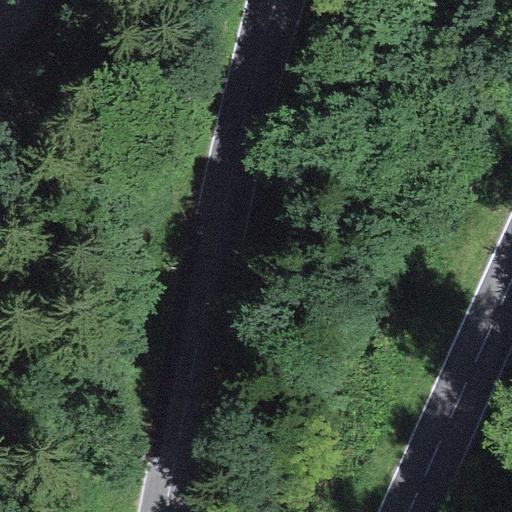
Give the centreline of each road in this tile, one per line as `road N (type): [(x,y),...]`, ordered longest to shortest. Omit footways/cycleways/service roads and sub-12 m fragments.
road 1 (tertiary): [(277,0),(240,123),(167,511)]
road 2 (tertiary): [(398,511),(511,247)]
